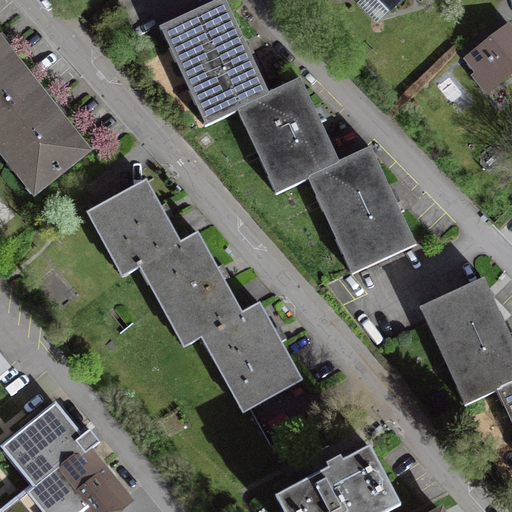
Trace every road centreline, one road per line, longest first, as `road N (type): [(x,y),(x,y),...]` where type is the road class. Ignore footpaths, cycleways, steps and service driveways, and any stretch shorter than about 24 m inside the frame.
road 1 (tertiary): [(486,511),(36,0)]
road 2 (residential): [(511,258),(265,0)]
road 3 (residential): [(60,365),(178,511)]
